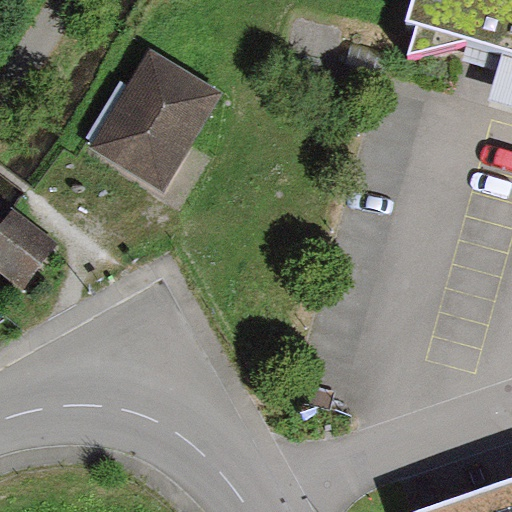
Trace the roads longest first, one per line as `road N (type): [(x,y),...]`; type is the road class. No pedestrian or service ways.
road 1 (tertiary): [(251,511),(201,450),(138,412),(63,405),(0,420)]
road 2 (residential): [(66,0),(0,104)]
